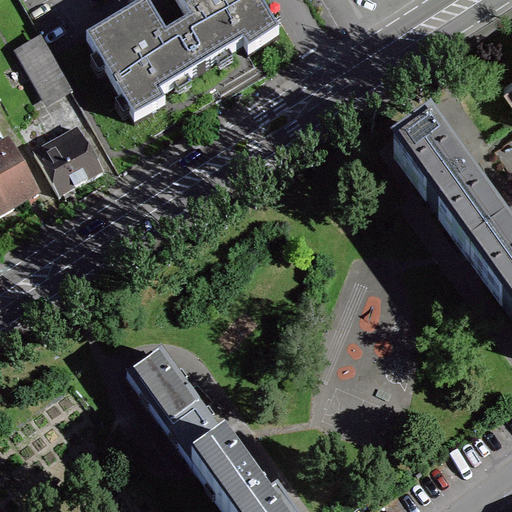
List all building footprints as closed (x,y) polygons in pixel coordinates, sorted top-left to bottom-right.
[(147,9),(86,46),(134,125),(166,107),(160,98),(243,49),(248,57),(279,38),(255,0),(173,0),(190,27),(166,42),(147,9)] [(55,61),(45,44),(21,58),(39,70),(55,61)] [(54,97),(70,88),(55,61),(39,70),(54,97)] [(54,97),(39,70),(30,75),(45,102),(54,97)] [(78,131),(35,156),(60,198),(102,174),(78,131)] [(395,158),(471,262),(506,237),(483,205),(494,198),(488,190),(481,180),(476,166),(462,177),(430,133),(395,158)] [(0,218),(39,196),(10,145),(0,151),(0,218)] [(511,245),(506,237),(471,262),(511,318),(511,245)] [(129,382),(193,472),(226,448),(200,412),(212,403),(204,395),(197,387),(187,394),(161,358),(129,382)] [(226,448),(193,472),(222,511),(281,511),(277,506),(271,510),(266,504),(278,495),(271,487),(263,479),(253,485),(226,448)]
